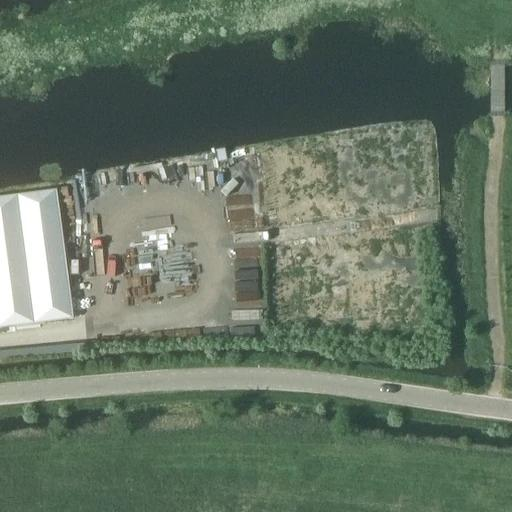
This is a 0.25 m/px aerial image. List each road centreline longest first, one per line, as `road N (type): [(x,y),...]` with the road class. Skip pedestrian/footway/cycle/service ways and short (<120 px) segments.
road 1 (tertiary): [(511,410),(256,379),(0,396)]
road 2 (track): [(501,11),(491,199),(495,408)]
